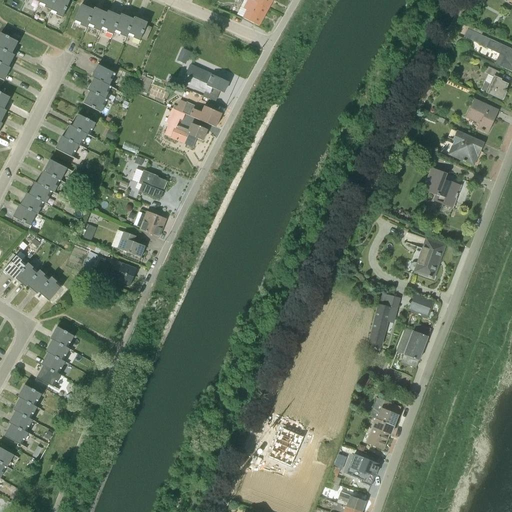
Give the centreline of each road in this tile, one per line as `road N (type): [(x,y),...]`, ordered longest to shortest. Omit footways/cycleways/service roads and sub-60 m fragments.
road 1 (residential): [(466,0),(361,197),(219,511)]
road 2 (unclassified): [(53,511),(182,211),(270,42)]
road 3 (residential): [(374,511),(511,149)]
road 4 (residential): [(0,190),(64,60)]
